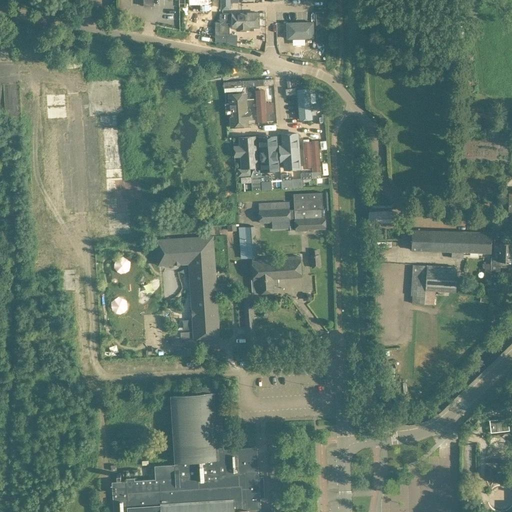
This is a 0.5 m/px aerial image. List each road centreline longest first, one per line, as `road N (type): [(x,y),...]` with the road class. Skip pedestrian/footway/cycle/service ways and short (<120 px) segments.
road 1 (unclassified): [(352,104),(339,86),(310,71),(0,10)]
road 2 (residential): [(511,224),(404,206),(382,178),(374,134),(352,104)]
road 3 (residential): [(348,446),(434,428),(511,356)]
